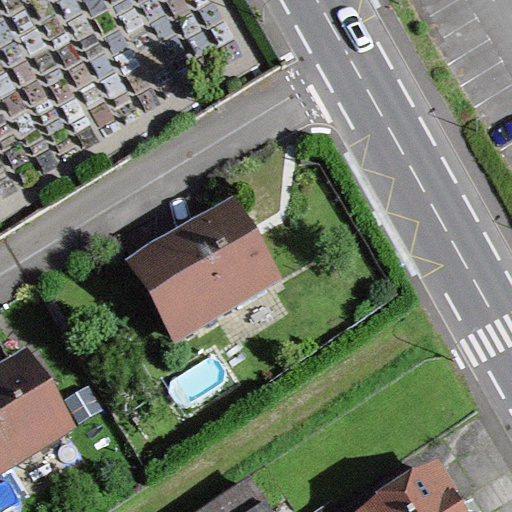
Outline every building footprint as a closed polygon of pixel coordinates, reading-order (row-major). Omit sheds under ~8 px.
[(241,213),(229,219),(245,248),(257,242),(241,213)] [(245,248),(229,219),(144,266),(186,336),(280,284),(257,242),(245,248)] [(36,396),(48,391),(29,359),(16,366),(36,396)] [(0,470),(71,427),(48,391),(36,396),(16,366),(0,375),(0,470)] [(466,511),(440,469),(372,511),(466,511)] [(274,511),(255,484),(213,511),(274,511)] [(343,511),(337,502),(320,511),(343,511)]
